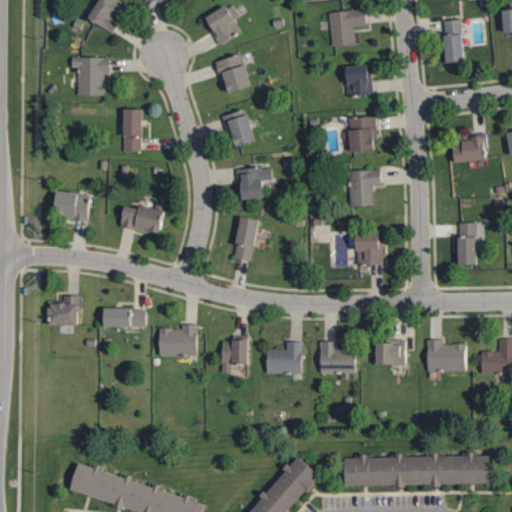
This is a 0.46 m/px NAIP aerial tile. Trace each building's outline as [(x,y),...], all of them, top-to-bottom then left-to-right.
[(112,31),(132,5),(125,0),(103,0),(91,16),(112,31)] [(242,17),(235,3),(207,19),(221,45),(244,32),(237,20),(242,17)] [(332,11),(334,46),(357,45),(357,27),(369,26),(368,9),(332,11)] [(448,21),(450,64),(468,63),(466,20),(448,21)] [(255,87),(244,53),(218,62),(226,86),(230,84),(233,94),(255,87)] [(80,96),(108,95),(108,73),(113,73),(112,57),(75,57),(75,68),(80,68),(80,96)] [(351,96),(375,95),(374,65),(350,67),(351,96)] [(127,151),(143,152),(143,138),(147,138),(148,109),(127,109),(127,151)] [(257,143),(250,110),(227,115),(234,147),(257,143)] [(354,153),(380,152),(378,117),(352,118),(354,153)] [(459,140),(460,162),(491,161),(490,138),(459,140)] [(269,199),(268,179),(274,179),(274,168),(240,169),(241,199),(269,199)] [(353,206),(376,205),(376,185),(384,185),(384,170),(352,171),(353,206)] [(60,217),(92,219),(93,194),(61,193),(60,217)] [(166,235),(170,213),(128,205),(124,227),(166,235)] [(263,221),(244,217),(237,255),(246,257),(248,247),(257,249),(263,221)] [(74,327),(74,314),(77,313),(77,299),(64,299),(64,304),(48,304),(49,327),(74,327)] [(159,329),(159,346),(187,347),(186,356),(194,357),(195,326),(179,326),(179,330),(159,329)] [(288,511),(318,475),(295,457),(250,511),(288,511)] [(345,489),(491,487),(490,457),(345,459),(345,489)] [(129,511),(203,511),(206,501),(77,468),(69,496),(129,511)]
